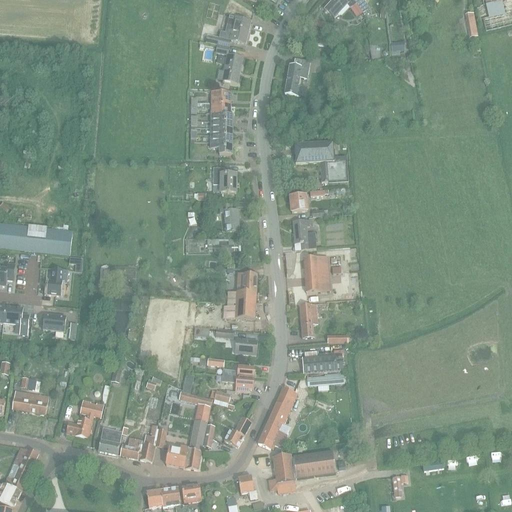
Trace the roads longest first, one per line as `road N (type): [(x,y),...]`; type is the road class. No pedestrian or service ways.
road 1 (tertiary): [(139,481),(230,471),(273,390),(279,287),(261,113),(275,43),(302,0)]
road 2 (unknown): [(247,450),(275,501),(386,472)]
